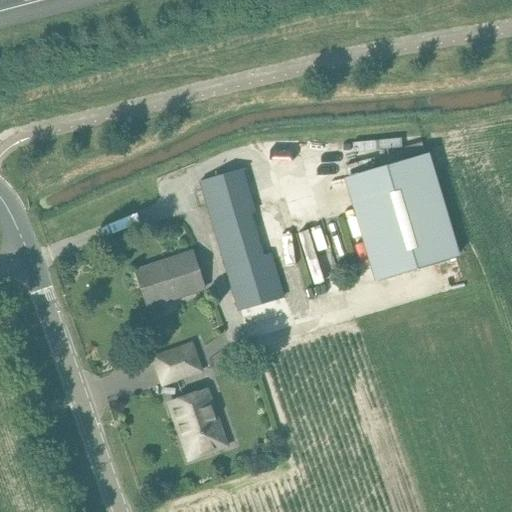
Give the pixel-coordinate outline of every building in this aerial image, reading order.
[(425,155),(348,178),(378,281),(456,258),(425,155)] [(251,214),(213,226),(239,312),(284,298),(271,253),(263,256),(251,214)] [(299,229),(318,281),(333,275),(314,223),(299,229)] [(192,252),(135,271),(147,308),(204,288),(192,252)] [(191,345),(153,358),(163,384),(200,371),(191,345)] [(206,390),(169,403),(189,459),(218,449),(212,431),(220,428),(206,390)] [(254,439),(250,456),(262,459),(266,442),(254,439)]
